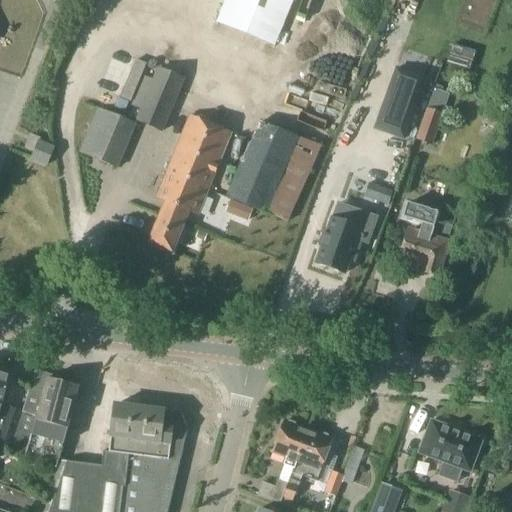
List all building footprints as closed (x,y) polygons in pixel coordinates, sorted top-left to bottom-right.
[(131,106),(140,109),(135,121),(162,132),(185,79),(158,68),(152,80),(144,77),(131,106)] [(397,68),(375,130),(405,141),(427,79),(397,68)] [(428,108),(417,139),(432,144),(443,114),(428,108)] [(136,124),(99,109),(81,152),(118,167),(136,124)] [(157,198),(166,202),(149,242),(173,253),(189,212),(198,216),(232,133),(190,115),(157,198)] [(297,137),(261,121),(228,198),(288,222),(321,146),(297,137)] [(55,147),(39,141),(32,160),(47,166),(55,147)] [(369,182),(363,199),(388,208),(394,191),(369,182)] [(400,260),(422,267),(421,271),(439,277),(452,235),(449,235),(452,226),(436,221),(439,213),(408,203),(403,218),(422,224),(420,231),(410,228),(400,260)] [(321,247),(314,266),(347,277),(352,264),(356,266),(363,245),(370,247),(380,219),(338,204),(333,219),(331,218),(325,235),(323,235),(319,247),(321,247)] [(0,448),(23,457),(36,417),(24,412),(1,405),(10,378),(0,374),(0,448)] [(23,457),(24,457),(57,469),(64,448),(62,448),(78,387),(34,376),(24,412),(36,417),(23,457)] [(164,511),(184,430),(177,415),(163,413),(164,412),(114,405),(108,452),(103,452),(102,466),(61,461),(46,502),(45,502),(41,511),(164,511)] [(483,440),(431,421),(419,454),(445,463),(440,476),(457,482),(462,469),(471,473),(483,440)] [(271,451),(287,457),(284,465),(285,465),(294,468),(307,432),(282,423),(271,451)] [(294,468),(288,483),(281,504),(290,508),(302,476),(317,482),(327,485),(324,493),(337,497),(343,481),(341,481),(343,476),(332,472),(338,458),(334,456),(339,445),(332,442),(307,432),(294,468)] [(341,481),(343,481),(352,485),(365,451),(354,447),(343,476),(341,481)] [(294,468),(285,465),(277,487),(262,482),(258,495),(281,504),(288,483),(294,468)] [(393,511),(400,493),(382,486),(371,511),(393,511)] [(446,503),(442,511),(464,511),(469,500),(457,496),(454,505),(446,503)] [(7,511),(0,509),(0,511),(41,511),(45,502),(35,499),(30,511),(7,511)]
